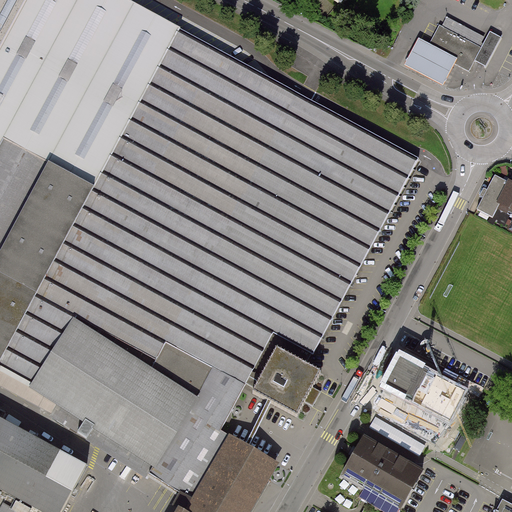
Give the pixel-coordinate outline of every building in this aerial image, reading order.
[(313,360),(419,165),(119,0),(0,0),(0,381),(182,499),(174,511),(244,511),(270,468),(217,436),(247,383),(253,373),(273,337),(313,360)] [(404,66),(442,86),(453,64),(469,72),(474,62),(486,68),(500,40),(488,34),(486,39),(444,18),(429,48),(416,41),(404,66)] [(511,212),(511,185),(496,178),(488,194),(484,192),(480,200),(484,202),(478,213),(493,221),(500,207),(511,212)] [(255,387),(252,392),(296,417),(305,402),(313,406),(320,394),(312,389),(321,373),(308,367),(276,349),(261,377),(253,373),(247,383),(255,387)] [(378,404),(399,413),(413,380),(392,371),(378,404)] [(376,420),(371,431),(423,454),(427,443),(376,420)] [(0,511),(60,511),(85,469),(0,421),(0,511)] [(402,506),(422,472),(365,440),(346,474),(402,506)] [(511,511),(511,503),(501,497),(492,511),(511,511)]
